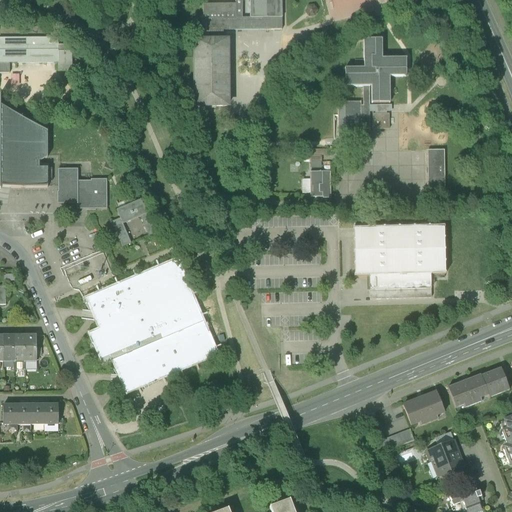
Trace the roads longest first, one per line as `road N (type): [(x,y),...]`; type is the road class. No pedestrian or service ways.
road 1 (tertiary): [(511,328),(120,485)]
road 2 (residential): [(120,485),(21,255),(0,238)]
